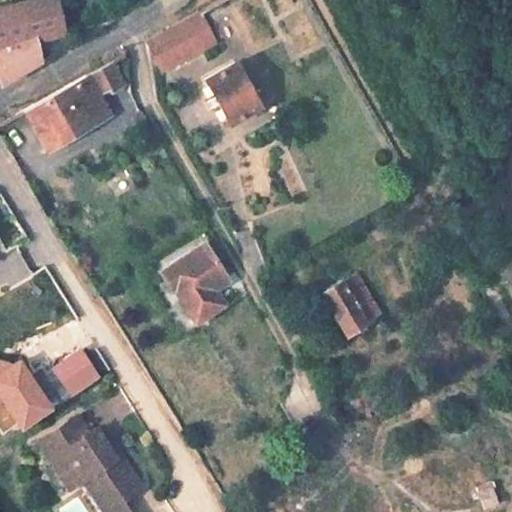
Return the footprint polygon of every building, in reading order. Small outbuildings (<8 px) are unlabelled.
[(0,0),(0,81),(34,62),(29,40),(61,32),(53,0),(0,0)] [(92,9),(79,12),(82,29),(96,26),(92,9)] [(191,12),(162,29),(177,56),(190,49),(181,34),(199,26),(191,12)] [(199,26),(181,34),(190,49),(208,39),(199,26)] [(162,29),(153,34),(169,61),(177,56),(162,29)] [(153,34),(137,43),(152,70),(169,61),(153,34)] [(105,61),(19,110),(42,151),(81,129),(75,117),(99,104),(94,96),(117,81),(105,61)] [(229,62),(197,79),(223,122),(254,104),(229,62)] [(99,104),(75,117),(81,129),(105,114),(99,104)] [(122,194),(132,180),(117,170),(107,184),(122,194)] [(201,243),(154,273),(164,293),(169,289),(189,323),(209,311),(199,295),(208,289),(223,280),(201,243)] [(349,271),(312,291),(335,333),(372,311),(349,271)] [(208,289),(199,295),(209,311),(218,307),(208,289)] [(353,367),(327,381),(336,396),(362,382),(353,367)] [(82,405),(44,431),(56,449),(64,443),(84,473),(89,470),(110,501),(129,489),(147,477),(126,444),(121,447),(113,436),(101,418),(94,423),(82,405)] [(311,418),(293,428),(306,451),(323,441),(311,418)] [(118,432),(113,436),(121,447),(126,444),(118,432)] [(64,443),(56,449),(76,478),(84,473),(64,443)] [(488,482),(472,493),(480,508),(498,498),(488,482)] [(144,511),(129,489),(110,501),(116,511),(144,511)]
